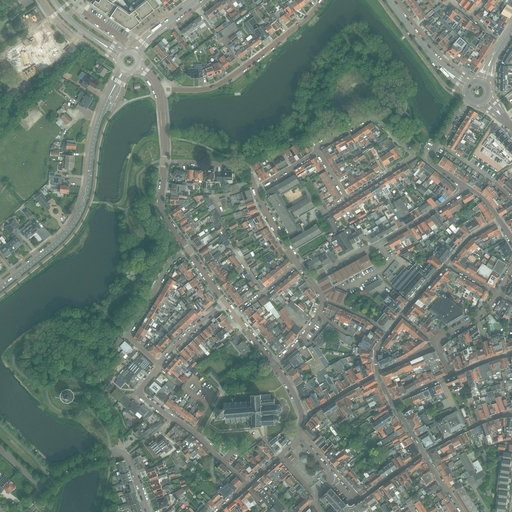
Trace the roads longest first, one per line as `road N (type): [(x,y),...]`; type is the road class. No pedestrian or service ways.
road 1 (secondary): [(0,290),(79,218),(98,128),(124,71)]
road 2 (residential): [(159,90),(225,81),(323,0)]
road 3 (residential): [(247,484),(141,395),(159,364)]
road 4 (residential): [(148,511),(128,459),(117,451),(76,464),(42,487)]
road 5 (residential): [(159,364),(128,332),(169,263),(187,249)]
road 6 (residential): [(317,152),(371,117),(416,156)]
